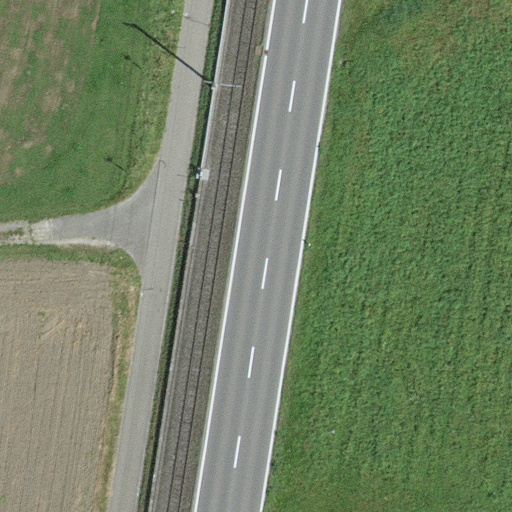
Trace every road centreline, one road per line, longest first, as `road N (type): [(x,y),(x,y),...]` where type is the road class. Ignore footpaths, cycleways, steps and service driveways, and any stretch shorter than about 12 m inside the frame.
road 1 (track): [(121,511),(200,0)]
road 2 (primary): [(227,511),(306,0)]
road 3 (track): [(166,225),(0,235)]
